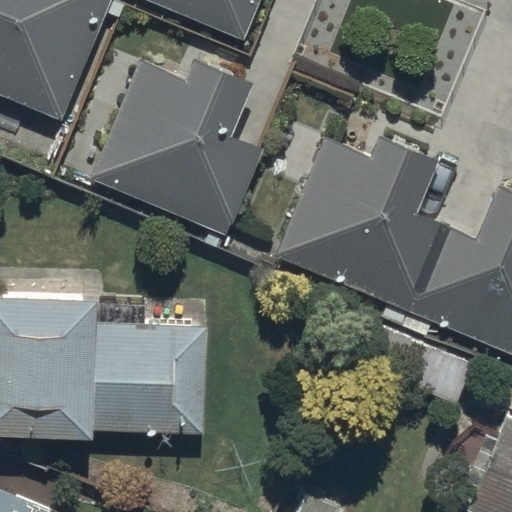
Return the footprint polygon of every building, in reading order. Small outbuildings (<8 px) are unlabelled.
[(0,0),(0,80),(58,104),(101,0),(0,0)] [(182,0),(240,24),(249,0),(182,0)] [(87,163),(222,219),(259,132),(226,119),(249,64),(189,40),(180,62),(137,44),(87,163)] [(321,122),(272,242),(511,340),(511,174),(493,167),(471,221),(411,196),(434,141),(374,117),(365,140),(321,122)] [(0,408),(199,416),(203,309),(90,305),(91,270),(0,267),(0,408)] [(471,367),(371,328),(355,369),(455,408),(471,367)] [(462,511),(511,511),(511,396),(499,392),(461,488),(471,492),(462,511)] [(0,511),(57,511),(61,503),(0,477),(0,511)] [(276,511),(304,511),(280,502),(276,511)]
